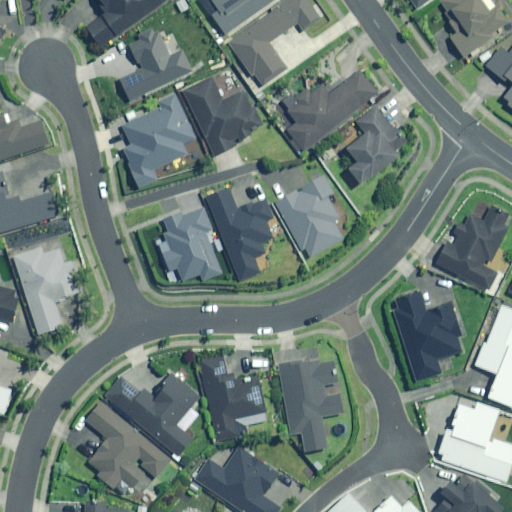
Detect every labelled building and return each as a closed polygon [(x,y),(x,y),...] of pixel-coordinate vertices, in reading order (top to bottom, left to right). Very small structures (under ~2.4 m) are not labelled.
[(98,0),(108,13),(86,29),(101,49),(167,1),(166,0),(98,0)] [(228,37),(278,0),(211,0),(220,12),(213,16),(228,37)] [(308,0),(288,0),(231,41),(264,87),(287,70),(270,46),(298,26),(304,34),(323,21),(308,0)] [(410,0),(417,10),(431,0),(410,0)] [(442,0),(439,2),(459,33),(451,38),(464,57),(491,39),(489,36),(509,23),(498,6),(488,12),(480,0),(442,0)] [(171,57),(157,30),(130,44),(143,70),(122,80),(132,101),(192,72),(182,51),(171,57)] [(487,68),(507,82),(510,78),(511,79),(511,89),(503,101),(511,107),(511,51),(510,55),(501,49),(487,68)] [(379,93),(362,71),(329,96),(321,85),(310,93),(307,88),(294,98),(284,106),(297,123),(288,130),(303,151),(379,93)] [(223,101),(212,78),(184,91),(216,156),(237,146),(236,144),(252,135),(251,132),(263,127),(254,108),(251,109),(243,92),(223,101)] [(195,140),(176,95),(158,103),(160,110),(123,126),(132,147),(124,150),(140,189),(158,181),(154,170),(188,155),(184,145),(195,140)] [(394,107),(383,116),(376,108),(357,122),(367,134),(348,148),(360,164),(351,170),(362,186),(400,157),(396,151),(409,141),(392,119),(399,113),(394,107)] [(6,125),(0,108),(0,161),(51,144),(44,121),(21,128),(19,121),(6,125)] [(8,200),(0,173),(0,233),(62,215),(55,192),(21,202),(19,197),(8,200)] [(333,193),(324,176),(276,203),(308,260),(344,240),(335,222),(340,219),(327,197),(333,193)] [(237,210),(229,189),(208,197),(240,282),(261,274),(255,259),(266,255),(262,244),(273,239),(267,223),(273,221),(265,200),(237,210)] [(509,217),(492,208),(485,223),(471,216),(465,228),(460,226),(456,235),(460,237),(455,247),(448,243),(437,265),(490,292),(499,274),(489,269),(509,229),(504,227),(509,217)] [(160,220),(162,225),(169,242),(172,251),(164,254),(170,271),(178,268),(183,282),(201,275),(203,281),(223,274),(207,233),(212,231),(203,209),(182,217),(181,212),(160,220)] [(67,265),(58,239),(9,255),(21,292),(24,291),(39,336),(63,328),(54,302),(81,293),(71,263),(67,265)] [(0,320),(14,324),(19,300),(12,298),(14,291),(0,287),(0,320)] [(426,314),(420,293),(392,302),(418,382),(441,374),(437,362),(462,354),(457,338),(462,337),(452,305),(426,314)] [(511,310),(502,306),(488,343),(485,342),(476,366),(498,375),(489,398),(511,407),(511,310)] [(227,376),(223,356),(199,361),(217,442),(239,438),(235,421),(267,414),(259,375),(235,380),(234,374),(227,376)] [(320,365),(320,361),(301,364),(301,362),(280,366),(292,435),(303,433),(307,452),(327,449),(322,418),(343,414),(340,395),(326,398),(324,387),(337,385),(333,363),(320,365)] [(137,392),(121,379),(105,398),(176,457),(192,439),(176,425),(199,397),(172,375),(153,398),(140,388),(137,392)] [(0,412),(4,414),(12,390),(0,386),(0,412)] [(172,462),(101,402),(86,420),(108,439),(89,462),(101,473),(99,476),(114,489),(121,481),(132,490),(148,471),(158,479),(162,474),(167,478),(177,466),(172,462)] [(500,411),(478,403),(475,410),(460,405),(452,427),(449,426),(440,453),(444,455),(442,461),(506,482),(511,464),(511,445),(490,438),(500,411)] [(278,475),(240,449),(225,471),(209,461),(197,479),(245,511),(277,511),(280,508),(263,497),(278,475)] [(462,485),(452,483),(444,492),(445,502),(436,511),(501,511),(504,508),(489,496),(493,492),(471,474),(463,473),(462,485)] [(417,511),(409,503),(403,509),(392,497),(376,511),(366,511),(349,494),(329,511),(417,511)]
